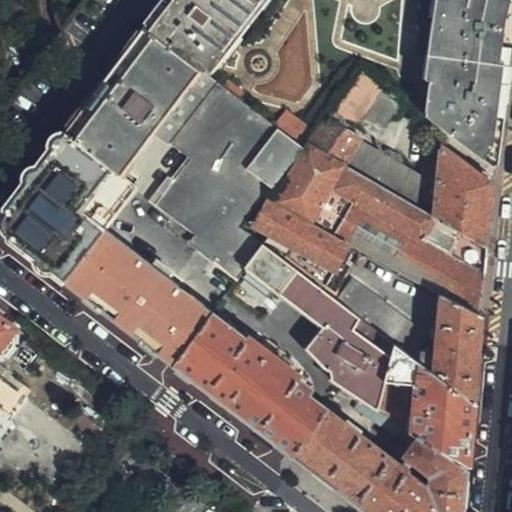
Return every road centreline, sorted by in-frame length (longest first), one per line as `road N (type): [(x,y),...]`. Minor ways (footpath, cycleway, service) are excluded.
road 1 (residential): [(316,511),(0,268)]
road 2 (residential): [(127,0),(0,166)]
road 3 (residential): [(491,511),(511,341)]
